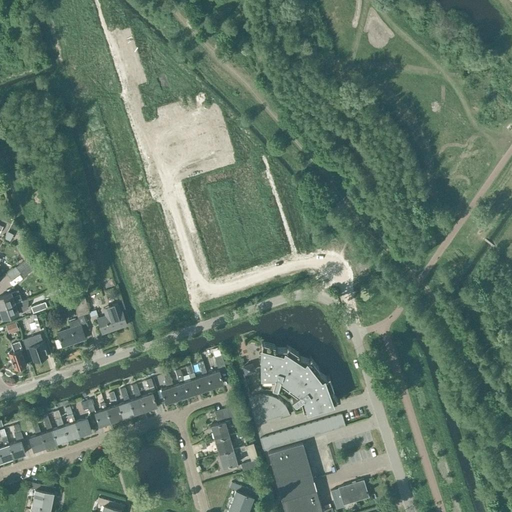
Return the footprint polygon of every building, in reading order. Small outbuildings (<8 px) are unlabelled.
[(8,232),(4,239),(9,241),(13,234),(8,232)] [(30,249),(25,240),(15,245),(20,254),(30,249)] [(26,259),(16,267),(20,272),(30,264),(26,259)] [(33,269),(33,268),(30,264),(20,272),(23,277),(33,269)] [(0,307),(15,302),(22,300),(18,289),(0,296),(0,307)] [(78,298),(84,314),(90,312),(84,296),(78,298)] [(22,300),(15,302),(0,307),(0,312),(2,319),(19,313),(18,311),(21,310),(21,311),(25,309),(27,306),(28,302),(27,298),(22,300)] [(72,300),(77,316),(84,314),(78,298),(72,300)] [(33,312),(47,307),(45,301),(31,306),(33,312)] [(126,324),(122,309),(120,310),(117,302),(103,307),(105,315),(97,318),(102,332),(126,324)] [(32,314),(37,328),(44,326),(39,312),(32,314)] [(70,327),(57,332),(59,338),(55,339),(58,347),(85,338),(80,324),(78,318),(68,321),(70,327)] [(8,333),(18,330),(16,322),(6,325),(8,333)] [(34,360),(36,360),(37,361),(41,359),(42,358),(46,356),(45,352),(46,352),(40,333),(23,339),(23,338),(23,339),(26,348),(29,347),(34,360)] [(15,368),(25,365),(20,349),(22,348),(19,340),(11,343),(14,351),(8,353),(11,359),(12,359),(15,368)] [(303,409),(303,410),(340,399),(339,398),(337,398),(331,389),(333,387),(329,375),(329,374),(326,377),(317,369),(318,367),(310,357),(311,356),(310,356),(308,358),(297,355),(298,352),(287,345),(288,344),(287,344),(286,347),(274,347),(274,344),(262,341),(262,340),(261,340),(262,380),(262,379),(271,379),(271,385),(277,386),(279,381),(296,394),(292,397),(295,402),(300,400),(303,409)] [(221,354),(214,356),(217,366),(224,363),(221,354)] [(195,377),(200,390),(211,387),(207,373),(202,359),(198,361),(202,375),(195,377)] [(184,381),(188,394),(200,390),(195,377),(191,363),(186,365),(191,379),(184,381)] [(245,373),(254,370),(251,363),(243,366),(245,373)] [(172,385),(177,398),(188,394),(184,381),(179,367),(174,369),(179,383),(172,385)] [(211,387),(223,383),(218,369),(207,373),(211,387)] [(172,385),(167,371),(163,373),(165,378),(162,379),(165,387),(161,389),(165,402),(177,398),(172,385)] [(131,383),(136,397),(129,399),(124,386),(133,413),(145,409),(136,382),(131,383)] [(145,409),(157,405),(152,392),(141,396),(136,382),(145,409)] [(120,388),(121,392),(124,401),(117,403),(122,417),(133,413),(124,386),(120,388)] [(248,397),(256,423),(279,416),(280,417),(290,414),(289,413),(287,409),(285,406),(283,403),(280,400),(276,397),(272,396),(268,394),(264,394),(260,394),(256,395),(249,397),(249,396),(248,397)] [(85,398),(89,410),(94,408),(90,397),(85,398)] [(87,406),(89,410),(85,398),(80,400),(83,408),(87,406)] [(100,402),(102,409),(94,411),(99,425),(110,421),(106,407),(104,401),(100,402)] [(106,407),(110,421),(122,417),(117,403),(106,407)] [(233,404),(227,406),(230,418),(236,417),(233,404)] [(63,424),(68,438),(79,434),(75,420),(70,405),(65,407),(67,414),(66,414),(69,422),(63,424)] [(215,438),(229,434),(226,427),(231,426),(230,423),(238,421),(236,417),(230,418),(227,406),(221,408),(224,420),(211,424),(215,438)] [(52,428),(56,442),(68,438),(63,424),(58,408),(53,410),(55,417),(58,426),(52,428)] [(42,413),(47,430),(41,432),(35,415),(45,446),(56,442),(52,428),(51,429),(46,411),(42,413)] [(341,413),(260,437),(264,449),(345,425),(341,413)] [(29,436),(33,450),(45,446),(35,415),(30,417),(36,434),(29,436)] [(75,420),(79,434),(91,430),(87,417),(75,420)] [(9,443),(13,456),(25,453),(20,439),(24,438),(18,421),(13,422),(16,430),(13,431),(16,440),(9,443)] [(0,445),(0,455),(2,460),(13,456),(9,443),(3,427),(0,428),(0,432),(4,445),(0,445)] [(219,452),(233,448),(231,441),(235,440),(235,437),(242,435),(241,431),(229,434),(215,438),(219,452)] [(308,463),(302,442),(302,441),(268,452),(274,475),(308,463)] [(219,452),(223,466),(237,462),(234,453),(245,450),(244,445),(233,448),(219,452)] [(254,459),(241,463),(242,470),(256,466),(254,459)] [(281,498),(315,487),(308,463),(274,475),(281,498)] [(343,503),(368,496),(363,478),(338,486),(338,487),(330,490),(336,508),(344,505),(343,503)] [(35,488),(33,498),(51,502),(53,492),(54,492),(55,486),(29,481),(28,487),(35,488)] [(235,489),(232,499),(249,505),(253,496),(254,496),(256,490),(231,481),(229,487),(235,489)] [(281,498),(284,511),(332,511),(331,507),(322,510),(315,487),(281,498)] [(103,504),(100,511),(120,511),(121,509),(122,509),(124,503),(98,496),(97,502),(103,504)] [(44,511),(48,511),(51,502),(33,498),(30,509),(44,511)] [(236,511),(246,511),(249,505),(232,499),(228,509),(236,511)]
